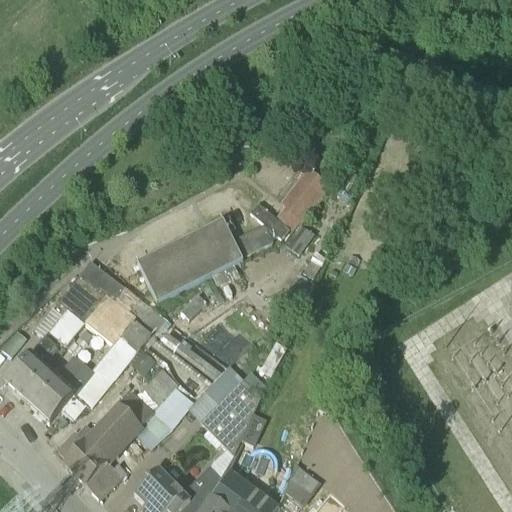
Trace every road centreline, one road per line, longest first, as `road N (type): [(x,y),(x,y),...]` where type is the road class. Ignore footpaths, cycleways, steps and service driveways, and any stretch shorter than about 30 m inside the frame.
road 1 (primary): [(0,239),(162,93),(325,0)]
road 2 (primary): [(242,0),(165,44),(0,168)]
